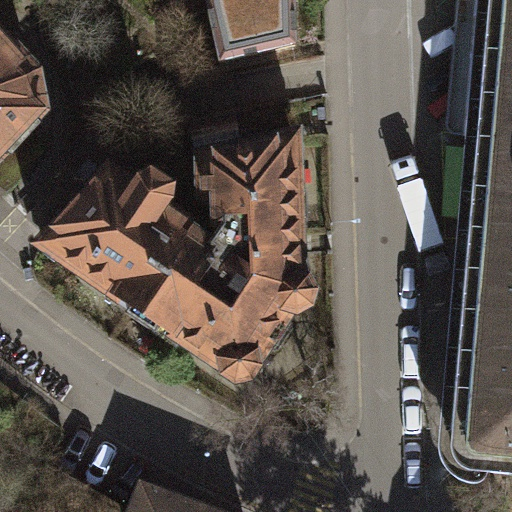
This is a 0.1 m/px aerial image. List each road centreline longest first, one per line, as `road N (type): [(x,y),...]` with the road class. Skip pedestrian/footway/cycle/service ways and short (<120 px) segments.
road 1 (residential): [(372,0),(391,511)]
road 2 (residential): [(322,511),(150,423),(0,303)]
